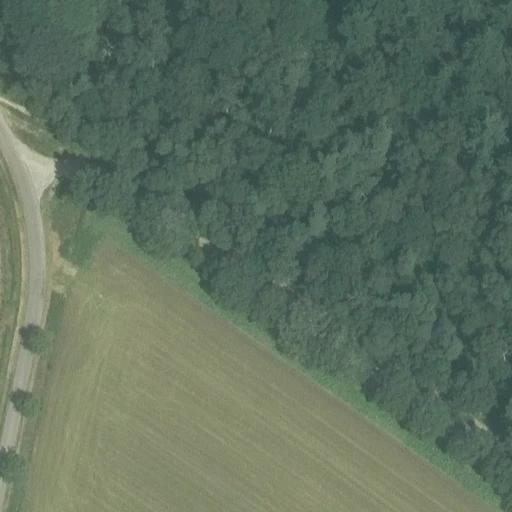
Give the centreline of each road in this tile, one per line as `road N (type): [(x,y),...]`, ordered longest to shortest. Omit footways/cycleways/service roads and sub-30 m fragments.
road 1 (track): [(22,177),(76,168),(109,179),(511,466)]
road 2 (unclassified): [(0,490),(36,272),(30,202),(0,130)]
